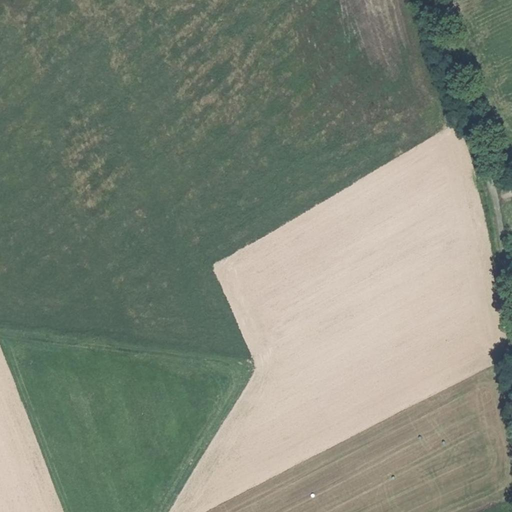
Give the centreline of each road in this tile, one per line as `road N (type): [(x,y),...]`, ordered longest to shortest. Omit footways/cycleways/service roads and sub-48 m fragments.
road 1 (track): [(163,511),(244,372),(0,339)]
road 2 (track): [(430,0),(481,146),(511,293)]
